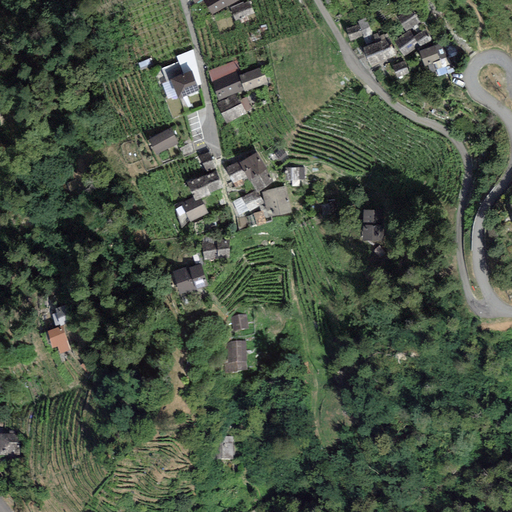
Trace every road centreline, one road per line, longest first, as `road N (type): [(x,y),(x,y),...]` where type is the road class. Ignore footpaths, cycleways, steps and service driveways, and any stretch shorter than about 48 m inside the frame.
road 1 (unclassified): [(511,311),(488,295),(477,234),(511,174)]
road 2 (unclassified): [(511,124),(470,80),(483,57),(511,70)]
